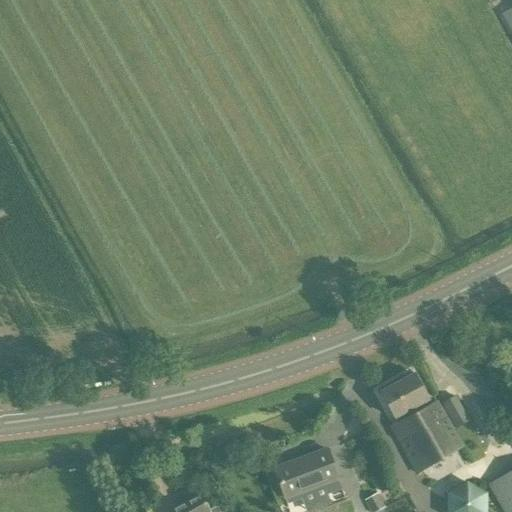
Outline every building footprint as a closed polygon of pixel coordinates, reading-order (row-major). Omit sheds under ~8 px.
[(390,426),(418,475),(464,450),(437,401),(426,407),(424,401),(427,400),(413,374),(380,393),(394,418),(398,416),(400,420),(390,426)] [(456,427),(468,420),(455,396),(443,403),(456,427)] [(286,498),(337,479),(326,449),(274,468),(286,498)] [(504,511),(511,511),(511,471),(488,485),(504,511)] [(486,511),(486,494),(466,482),(446,494),(445,511),(486,511)] [(205,511),(209,510),(201,495),(172,510),(173,511),(205,511)]
